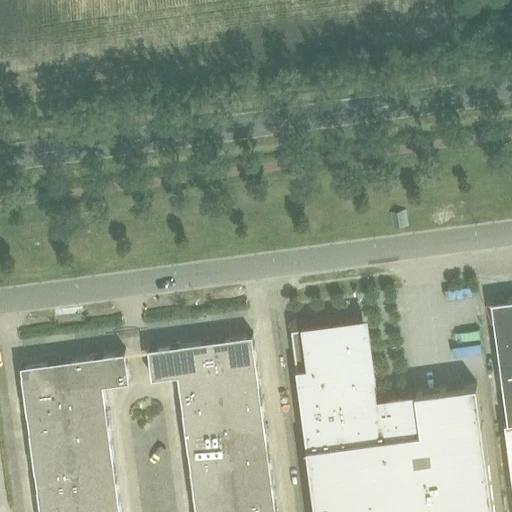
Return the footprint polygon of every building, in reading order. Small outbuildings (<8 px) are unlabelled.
[(391,213),(393,229),(410,227),(408,211),(391,213)] [(511,297),(492,300),(508,420),(509,422),(511,421),(511,297)] [(316,511),(406,511),(390,394),(378,396),(375,375),(376,375),(368,315),(348,318),(348,320),(292,327),(316,511)] [(218,367),(258,361),(255,341),(253,332),(214,337),(218,367)] [(218,367),(214,337),(149,346),(150,355),(153,375),(179,372),(218,367)] [(65,387),(104,382),(131,378),(128,358),(127,358),(126,349),(61,358),(65,387)] [(25,393),(65,387),(61,358),(22,363),(23,372),(22,372),(25,393)] [(222,394),(262,389),(258,361),(218,367),(222,394)] [(218,367),(179,372),(182,400),(222,394),(218,367)] [(69,415),(108,410),(104,382),(65,387),(69,415)] [(417,390),(390,394),(406,511),(495,511),(478,382),(417,390)] [(65,387),(25,393),(29,420),(69,415),(65,387)] [(262,389),(222,394),(226,423),(265,418),(262,389)] [(222,394),(182,400),(186,428),(226,423),(222,394)] [(72,443),(112,438),(108,410),(69,415),(72,443)] [(69,415),(29,420),(33,449),(72,443),(69,415)] [(269,446),(265,418),(226,423),(230,452),(269,446)] [(226,423),(186,428),(190,457),(230,452),(226,423)] [(116,467),(112,438),(72,443),(76,472),(116,467)] [(76,472),(72,443),(33,449),(37,477),(76,472)] [(234,480),(273,475),(269,446),(230,452),(234,480)] [(230,452),(190,457),(194,485),(234,480),(230,452)] [(80,501),(120,495),(116,467),(76,472),(80,501)] [(80,501),(76,472),(37,477),(40,506),(80,501)] [(237,509),(277,503),(273,475),(234,480),(237,509)] [(212,511),(237,509),(234,480),(194,485),(197,511),(212,511)] [(81,511),(122,511),(120,495),(80,501),(81,511)] [(81,511),(80,501),(40,506),(41,511),(81,511)] [(237,511),(278,511),(277,503),(237,509),(237,511)]
